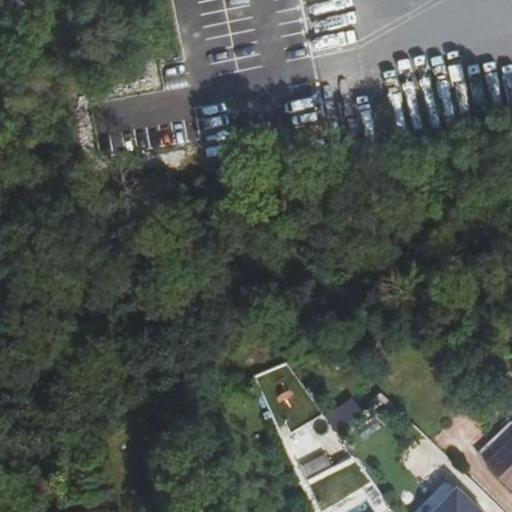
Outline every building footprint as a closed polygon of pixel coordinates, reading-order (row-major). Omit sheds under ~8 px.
[(309,42),(291,45),(294,56),(311,53),(309,42)] [(207,133),(170,141),(176,172),(182,171),(186,191),(191,190),(193,200),(220,193),(207,133)] [(258,374),(278,439),(317,427),(297,362),(258,374)] [(351,424),(364,438),(395,410),(382,396),(351,424)] [(511,423),(480,451),(490,462),(511,441),(511,423)] [(511,441),(490,462),(511,485),(511,441)] [(478,511),(458,492),(438,511),(478,511)]
